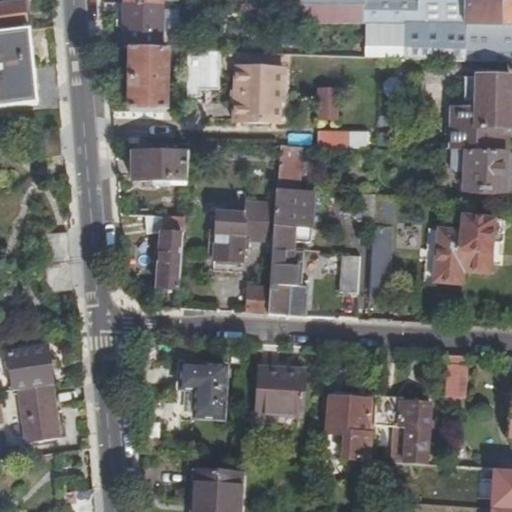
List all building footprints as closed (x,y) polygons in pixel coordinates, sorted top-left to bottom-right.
[(0,33),(27,30),(24,0),(0,3),(0,33)] [(511,62),(511,0),(367,0),(368,5),(368,23),(414,24),(413,59),(434,60),(511,62)] [(164,51),(164,2),(125,2),(126,49),(132,49),(164,51)] [(368,5),(343,4),(234,3),(233,22),(288,23),(368,23),(368,5)] [(29,30),(27,30),(0,33),(0,84),(34,80),(29,30)] [(168,50),(164,51),(132,49),(130,112),(167,112),(168,50)] [(220,91),(220,52),(188,51),(187,97),(201,98),(201,90),(220,91)] [(285,69),(236,67),(235,123),(278,124),(280,88),(285,88),(285,69)] [(477,127),(478,76),(467,76),(466,127),(477,127)] [(508,153),(509,153),(510,128),(511,127),(511,77),(478,76),(477,127),(479,127),(479,152),(508,153)] [(0,109),(37,105),(34,80),(0,84),(0,109)] [(340,89),(321,89),(321,117),(340,117),(340,89)] [(60,129),(28,133),(31,159),(63,155),(60,129)] [(319,147),(370,149),(370,132),(320,130),(319,147)] [(212,145),(191,144),(190,154),(190,155),(212,156),(212,145)] [(301,167),(302,147),(282,146),(281,166),(301,167)] [(458,170),(467,171),(468,152),(453,151),(452,166),(458,170)] [(506,191),(508,153),(479,152),(468,152),(467,171),(467,190),(506,191)] [(190,155),(190,154),(133,154),(133,182),(188,182),(190,155)] [(301,191),(301,167),(281,166),(279,190),(301,191)] [(314,226),(316,192),(301,191),(279,190),(275,250),(295,251),(297,226),(314,226)] [(358,220),(375,221),(376,195),(360,195),(358,220)] [(375,226),(393,228),(395,196),(376,195),(375,221),(375,226)] [(270,203),(248,203),(247,214),(219,212),(219,216),(213,216),(210,255),(216,255),(216,260),(244,262),(245,249),(250,250),(250,239),(269,240),(270,203)] [(495,243),(496,232),(497,218),(463,215),(462,224),(441,223),(436,280),(463,283),(464,270),(492,272),(495,243)] [(186,220),(150,217),(149,234),(164,235),(161,288),(182,289),(186,220)] [(375,226),(371,292),(390,293),(393,228),(375,226)] [(506,232),(496,232),(495,243),(505,243),(506,232)] [(37,237),(40,266),(71,262),(69,233),(37,237)] [(271,314),(307,316),(309,287),(298,286),(293,286),(294,267),(295,251),(275,250),(273,289),(271,314)] [(342,292),(360,294),(362,257),(345,256),(342,292)] [(71,262),(40,266),(42,292),(74,289),(71,262)] [(247,313),(271,314),(273,289),(249,287),(247,313)] [(9,353),(14,391),(19,390),(54,385),(49,347),(9,353)] [(468,365),(448,364),(446,396),(466,397),(468,365)] [(228,368),(184,366),(182,389),(198,390),(197,417),(225,418),(228,368)] [(305,372),(261,369),(258,421),(277,422),(277,414),(303,416),(305,372)] [(54,385),(19,390),(27,443),(62,438),(54,385)] [(404,397),(376,395),(375,426),(408,428),(406,463),(427,464),(431,404),(404,404),(404,397)] [(345,459),(372,461),(374,432),(369,432),(370,400),(332,397),(329,432),(346,433),(345,459)] [(239,511),(241,474),(198,471),(195,511),(239,511)] [(96,511),(94,489),(60,494),(62,511),(96,511)]
